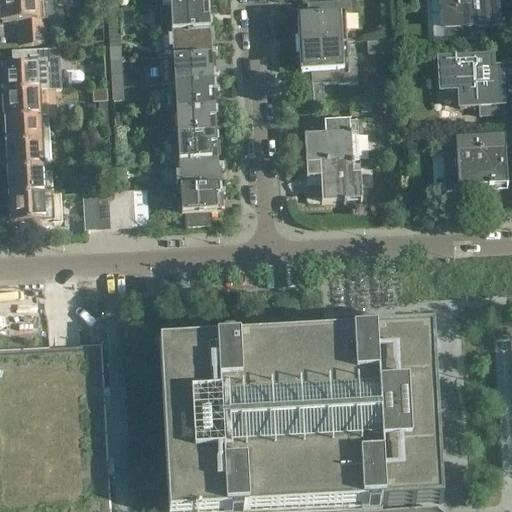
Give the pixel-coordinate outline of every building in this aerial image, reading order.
[(39,22),(37,0),(0,0),(0,1),(0,0),(0,11),(1,12),(1,25),(18,24),(19,36),(45,35),(44,22),(39,22)] [(208,7),(208,0),(169,0),(170,9),(208,7)] [(498,28),(496,0),(442,0),(444,31),(498,28)] [(347,44),(345,17),(353,17),(352,2),(333,3),(333,4),(307,6),(308,18),(297,19),(299,47),(347,44)] [(210,33),(208,7),(170,9),(170,13),(167,13),(168,25),(170,25),(171,35),(210,33)] [(119,38),(119,25),(108,26),(109,39),(119,38)] [(211,59),(210,33),(171,35),(171,39),(169,39),(169,51),(172,51),(172,61),(211,59)] [(45,47),(45,35),(19,36),(19,49),(45,47)] [(120,51),(119,38),(109,39),(110,51),(120,51)] [(348,71),(347,44),(299,47),(300,75),(311,74),(312,87),(337,85),(338,87),(357,86),(356,70),(348,71)] [(44,68),(43,54),(13,56),(14,69),(44,68)] [(213,85),(211,59),(172,61),(173,65),(170,65),(171,77),(173,77),(174,87),(213,85)] [(503,118),(500,73),(501,73),(501,72),(477,73),(476,61),(438,63),(439,76),(446,76),(447,93),(459,93),(460,109),(459,109),(459,110),(479,109),(480,119),(503,118)] [(44,68),(14,69),(2,70),(3,96),(45,94),(44,68)] [(122,90),(121,77),(111,78),(112,91),(122,90)] [(214,111),(213,85),(174,87),(174,97),(172,97),(173,109),(175,109),(175,113),(214,111)] [(123,103),(122,90),(112,91),(113,103),(123,103)] [(47,120),(45,94),(3,96),(5,123),(47,120)] [(216,137),(214,112),(214,111),(175,113),(176,123),(173,123),(174,135),(176,135),(177,139),(216,137)] [(48,146),(47,120),(5,123),(6,148),(48,146)] [(352,164),(351,139),(358,138),(357,123),(324,125),(324,126),(325,137),(304,139),(305,167),(321,166),(352,164)] [(125,142),(124,129),(114,130),(115,143),(125,142)] [(217,163),(216,137),(177,139),(177,149),(175,149),(175,161),(178,161),(178,165),(217,163)] [(507,188),(505,152),(482,153),(482,151),(481,152),(481,142),(482,142),(482,141),(450,143),(452,170),(457,170),(458,190),(489,189),(493,189),(493,188),(507,188)] [(126,155),(125,142),(115,143),(115,155),(126,155)] [(49,172),(48,146),(6,148),(7,174),(49,172)] [(219,189),(217,163),(178,165),(179,175),(176,175),(177,187),(179,187),(179,191),(219,189)] [(362,204),(360,177),(353,177),(352,168),(360,168),(359,163),(352,164),(321,166),(305,167),(306,177),(311,177),(312,188),(307,189),(307,202),(321,201),(321,206),(359,204),(359,205),(362,204)] [(51,198),(49,172),(7,174),(9,200),(51,198)] [(220,216),(219,189),(179,191),(180,201),(177,201),(178,213),(181,213),(181,217),(188,217),(189,219),(201,219),(201,216),(220,216)] [(146,202),(146,193),(133,194),(134,202),(146,202)] [(121,203),(121,194),(108,195),(109,204),(121,203)] [(134,202),(133,194),(121,194),(121,203),(134,202)] [(109,204),(108,195),(96,196),(96,204),(109,204)] [(96,204),(96,196),(83,197),(84,205),(96,204)] [(52,225),(51,198),(9,200),(10,227),(13,227),(13,233),(26,232),(26,226),(52,225)] [(135,227),(134,202),(121,203),(123,228),(135,227)] [(148,226),(146,202),(134,202),(135,227),(148,226)] [(123,228),(121,203),(109,204),(110,228),(123,228)] [(98,229),(96,204),(84,205),(85,230),(98,229)] [(110,228),(109,204),(96,204),(98,229),(110,228)] [(437,394),(435,390),(432,331),(404,332),(359,335),(341,336),(324,337),(159,346),(160,372),(162,405),(165,459),(167,491),(168,511),(281,511),(442,503),(438,444),(440,440),(440,438),(441,434),(442,430),(442,428),(442,424),(442,422),(442,418),(442,414),(442,410),(441,408),(440,403),(439,400),(438,396),(437,394)] [(501,469),(502,477),(511,476),(511,342),(511,340),(494,341),(501,469)] [(0,511),(110,511),(103,349),(0,355),(0,511)]
